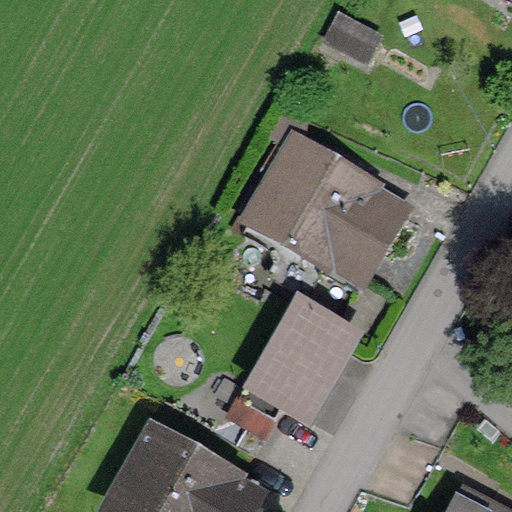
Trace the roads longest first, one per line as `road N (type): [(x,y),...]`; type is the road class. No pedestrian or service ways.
road 1 (residential): [(511,176),(413,352)]
road 2 (residential): [(413,352),(332,511)]
